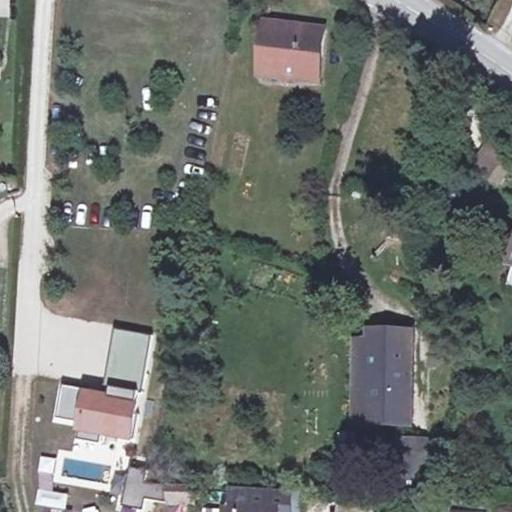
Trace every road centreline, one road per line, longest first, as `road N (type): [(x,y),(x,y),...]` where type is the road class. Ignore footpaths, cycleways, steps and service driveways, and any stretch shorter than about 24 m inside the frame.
road 1 (residential): [(30,209),(41,0)]
road 2 (secondary): [(511,69),(396,0)]
